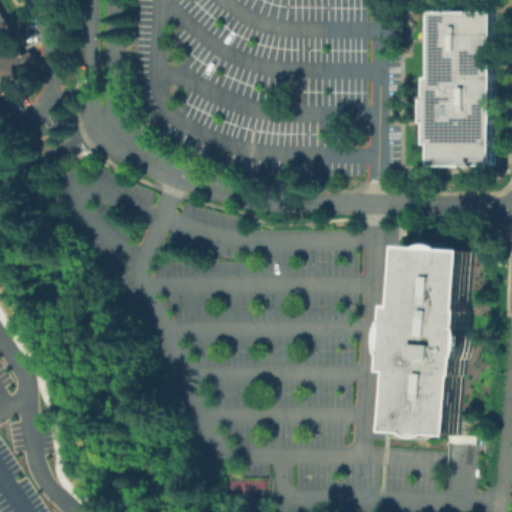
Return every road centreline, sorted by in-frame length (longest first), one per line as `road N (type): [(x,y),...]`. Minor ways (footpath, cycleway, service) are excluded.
road 1 (residential): [(103,119),(140,154),(249,197),(511,204)]
road 2 (tertiary): [(89,0),(88,98),(103,119)]
road 3 (tertiary): [(103,119),(112,99),(112,0)]
